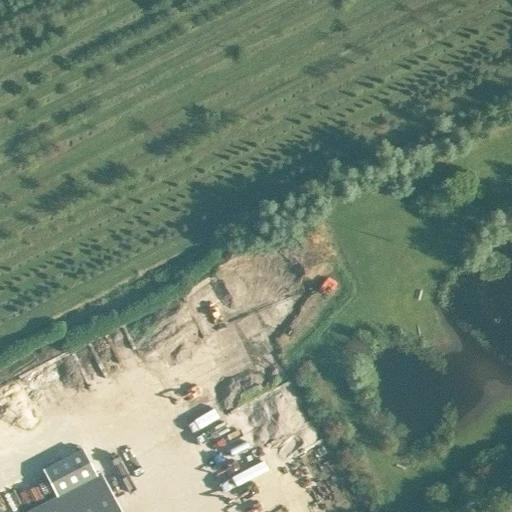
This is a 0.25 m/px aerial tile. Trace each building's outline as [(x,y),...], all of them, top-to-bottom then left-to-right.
[(272,425),(300,416),(291,389),(263,398),(272,425)] [(215,468),(218,478),(240,471),(237,461),(215,468)] [(331,466),(309,475),(314,487),(336,478),(331,466)] [(121,511),(101,474),(27,511),(121,511)] [(269,475),(229,495),(234,506),(274,485),(269,475)]
